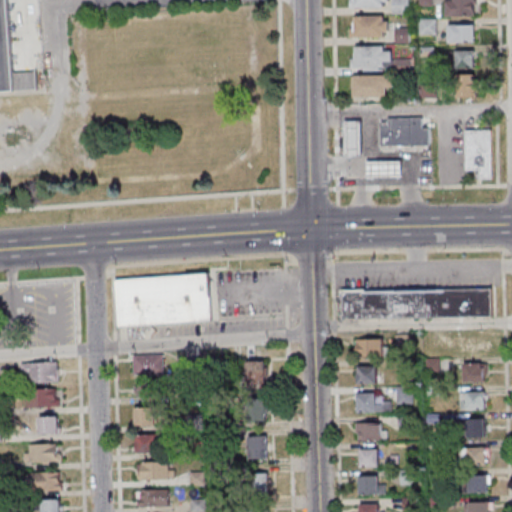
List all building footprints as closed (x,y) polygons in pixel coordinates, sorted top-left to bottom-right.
[(0,0),(10,0),(11,7),(22,6),(24,32),(13,33),(15,74),(38,73),(40,91),(0,93),(0,0)] [(385,0),(386,3),(381,3),(381,8),(352,9),(352,8),(347,8),(347,0),(385,0)] [(389,0),(390,14),(407,14),(406,0),(389,0)] [(443,2),(444,2),(444,0),(473,0),(473,18),(444,19),(443,2)] [(352,17),(352,29),(347,29),(347,38),(353,38),(353,39),(382,39),(382,33),(387,33),(387,23),(382,23),(382,17),(352,17)] [(434,19),(434,35),(417,36),(417,20),(434,19)] [(446,27),(447,45),(473,44),(472,26),(446,27)] [(393,29),(393,44),(407,44),(407,28),(393,29)] [(390,53),(390,63),(383,63),(383,69),(348,69),(348,59),(353,59),(353,48),(382,47),(382,53),(390,53)] [(432,47),(432,57),(418,57),(418,47),(432,47)] [(471,51),(472,69),(454,70),(453,52),(471,51)] [(391,60),(391,75),(408,74),(408,60),(391,60)] [(195,86),(195,66),(226,65),(227,85),(195,86)] [(351,77),(390,76),(391,89),(384,89),(384,99),(351,99),(351,77)] [(455,76),(472,76),(472,85),(476,85),(476,92),(474,92),(474,98),(456,98),(455,76)] [(418,86),(419,99),(435,99),(434,85),(418,86)] [(379,123),(379,147),(409,147),(409,119),(384,119),(384,123),(379,123)] [(342,123),(343,154),(359,153),(359,122),(342,123)] [(465,128),(466,170),(481,170),(481,179),(492,179),(491,128),(465,128)] [(369,160),(369,177),(405,177),(405,160),(369,160)] [(217,321),(214,271),(120,278),(123,327),(217,321)] [(347,290),(496,288),(496,317),(347,319),(347,290)] [(486,354),(486,335),(457,335),(457,354),(486,354)] [(357,338),(384,337),(384,355),(357,355),(357,338)] [(164,354),(133,354),(133,375),(164,375),(164,354)] [(268,383),(268,360),(248,360),(248,383),(268,383)] [(59,362),(23,362),(23,381),(59,381),(59,362)] [(465,381),(487,381),(487,362),(465,362),(465,381)] [(358,366),(377,366),(377,383),(359,384),(358,366)] [(397,403),(413,403),(413,386),(397,386),(397,403)] [(31,388),(31,406),(59,406),(59,388),(31,388)] [(462,391),(462,409),(487,409),(487,391),(462,391)] [(359,393),(378,393),(378,410),(359,411),(359,393)] [(268,420),(268,398),(248,398),(248,420),(268,420)] [(136,406),(136,424),(163,424),(163,406),(136,406)] [(60,416),(39,416),(39,433),(60,433),(60,416)] [(468,437),(487,437),(487,418),(468,418),(468,437)] [(384,439),(384,422),(357,422),(357,439),(384,439)] [(136,434),(136,451),(159,451),(159,434),(136,434)] [(249,435),(249,458),(268,458),(268,435),(249,435)] [(62,443),(37,443),(37,461),(62,461),(62,443)] [(463,446),(463,464),(490,464),(490,446),(463,446)] [(361,448),(379,447),(380,465),(361,466),(361,448)] [(137,461),(137,479),(174,479),(174,461),(137,461)] [(33,471),(33,490),(62,490),(62,471),(33,471)] [(249,496),(269,496),(269,472),(249,472),(249,496)] [(491,474),(463,474),(463,491),(491,491),(491,474)] [(360,475),(379,475),(379,493),(361,493),(360,475)] [(170,489),(137,489),(137,505),(170,505),(170,489)] [(63,511),(63,498),(43,498),(42,511),(63,511)] [(193,511),(207,511),(207,499),(193,499),(193,511)] [(465,511),(491,511),(491,501),(466,501),(465,511)] [(361,511),(361,504),(380,503),(380,511),(361,511)]
